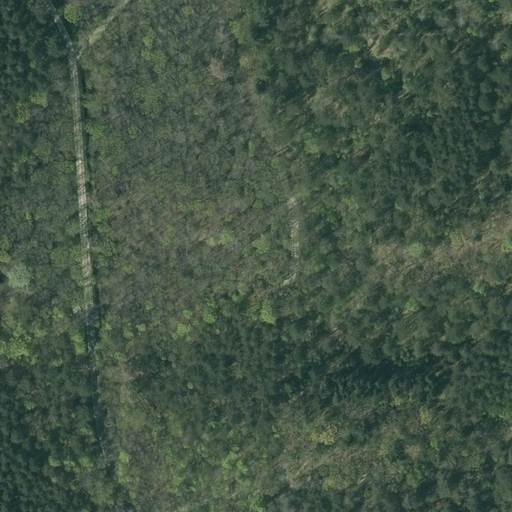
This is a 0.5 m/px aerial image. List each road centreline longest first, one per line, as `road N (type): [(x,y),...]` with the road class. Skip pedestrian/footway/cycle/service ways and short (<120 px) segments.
road 1 (unknown): [(172,511),(284,486),(280,321),(300,235),(284,193),(280,0)]
road 2 (track): [(511,212),(468,252),(351,277),(240,252),(88,253)]
road 3 (unknown): [(284,511),(284,486),(511,460)]
